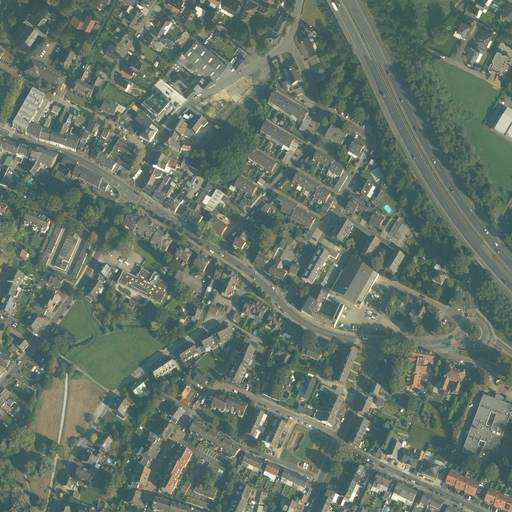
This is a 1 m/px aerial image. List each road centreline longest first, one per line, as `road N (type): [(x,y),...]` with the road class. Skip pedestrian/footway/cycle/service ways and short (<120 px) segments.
road 1 (motorway): [(336,0),(424,178),(511,290)]
road 2 (residential): [(250,274),(223,319),(140,369),(113,395),(68,463),(52,511)]
road 3 (motorway): [(511,269),(436,169),(352,0)]
road 4 (residential): [(143,511),(158,467),(206,393),(231,388),(255,398)]
road 5 (secondary): [(0,385),(73,295),(105,234)]
road 6 (residential): [(217,251),(307,151),(317,107)]
road 7 (residential): [(153,152),(189,102),(285,43)]
road 8 (residential): [(336,443),(481,511)]
road 9 (residential): [(335,213),(372,146),(317,107)]
road 10 (secondary): [(130,191),(87,163),(0,132)]
road 11 (residential): [(87,113),(156,0)]
road 12 (tertiary): [(471,322),(472,276),(511,210)]
